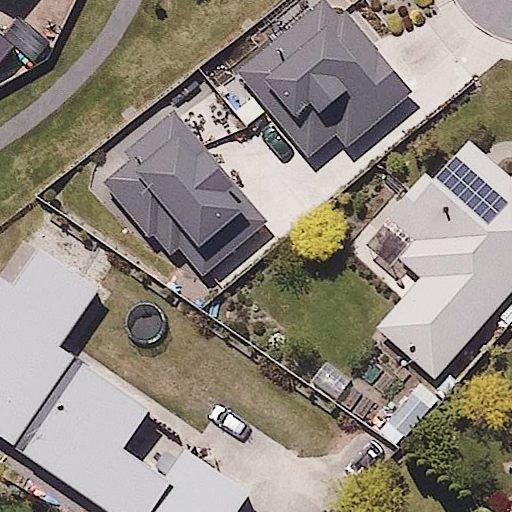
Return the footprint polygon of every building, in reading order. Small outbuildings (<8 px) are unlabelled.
[(0,0),(0,9),(1,10),(8,0),(0,0)] [(342,153),(348,161),(407,116),(401,107),(415,97),(340,0),(335,0),(244,71),(275,110),(253,127),(274,155),(291,141),(315,173),(342,153)] [(273,223),(177,109),(128,150),(139,164),(106,192),(168,266),(183,254),(205,280),(273,223)] [(441,385),(511,296),(511,186),(444,132),(345,255),(401,299),(375,332),(441,385)] [(0,436),(107,511),(242,511),(182,470),(171,484),(132,456),(166,407),(77,345),(110,299),(32,244),(0,289),(0,436)]
